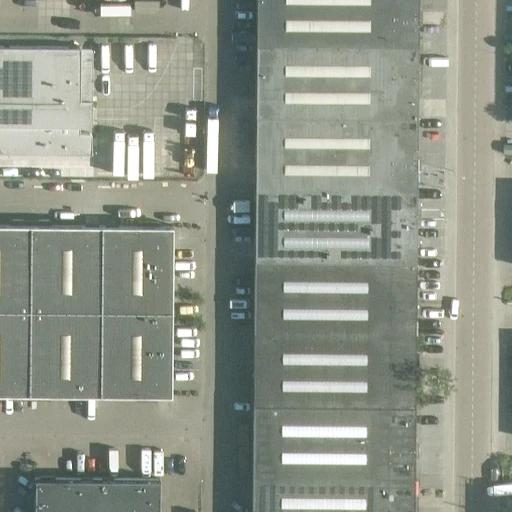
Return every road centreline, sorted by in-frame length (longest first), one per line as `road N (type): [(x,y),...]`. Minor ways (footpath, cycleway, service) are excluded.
road 1 (unclassified): [(472,511),(476,0)]
road 2 (unclassified): [(215,418),(218,186)]
road 3 (unclassified): [(218,186),(0,184)]
road 4 (unclassified): [(215,418),(0,416)]
road 5 (unclassified): [(181,25),(0,23)]
road 6 (unclassified): [(218,186),(220,25)]
